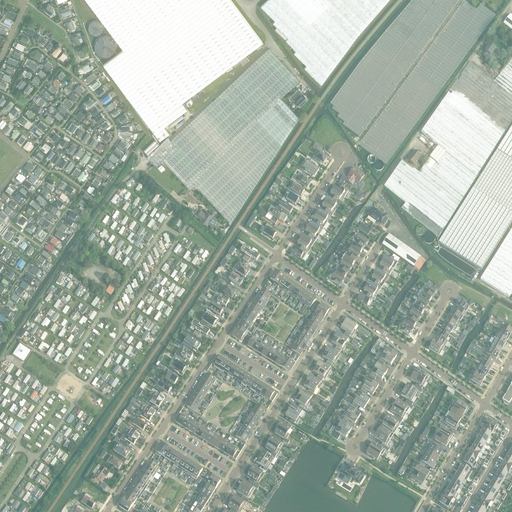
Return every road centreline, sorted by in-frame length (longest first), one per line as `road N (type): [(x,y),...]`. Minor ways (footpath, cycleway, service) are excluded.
road 1 (residential): [(420,511),(484,404)]
road 2 (residential): [(341,154),(275,256)]
